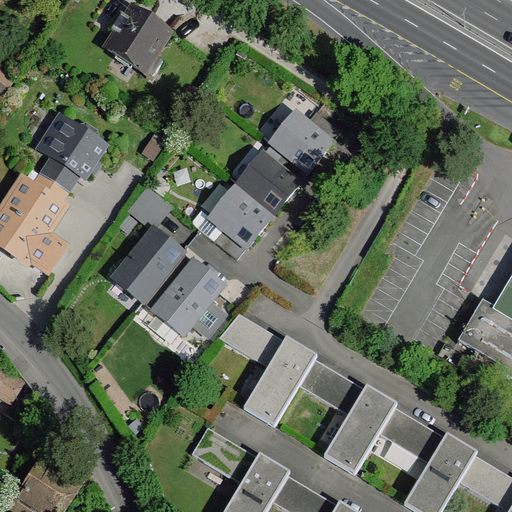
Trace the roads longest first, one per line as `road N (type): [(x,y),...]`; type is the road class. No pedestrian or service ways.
road 1 (residential): [(134,511),(70,390),(0,314)]
road 2 (primary): [(352,0),(511,93)]
